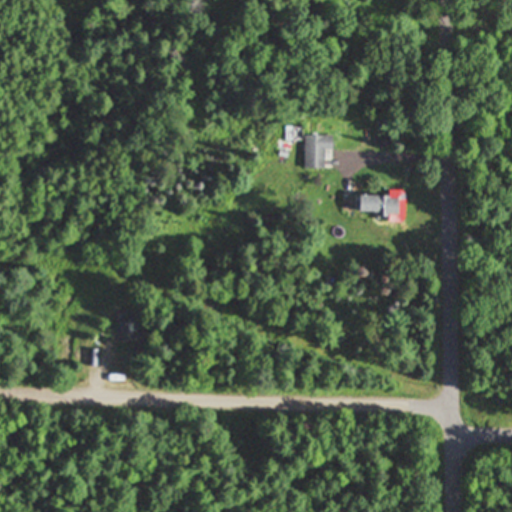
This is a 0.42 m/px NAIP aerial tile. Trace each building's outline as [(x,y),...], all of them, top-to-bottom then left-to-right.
[(286,140),(302,140),(302,126),(286,126),(286,140)] [(377,128),(377,144),(388,144),(388,128),(377,128)] [(332,168),(332,135),(305,135),(305,168),(332,168)] [(362,212),(377,212),(377,219),(401,219),(401,195),(362,195),(362,212)] [(140,340),(140,320),(118,320),(118,339),(140,340)]
